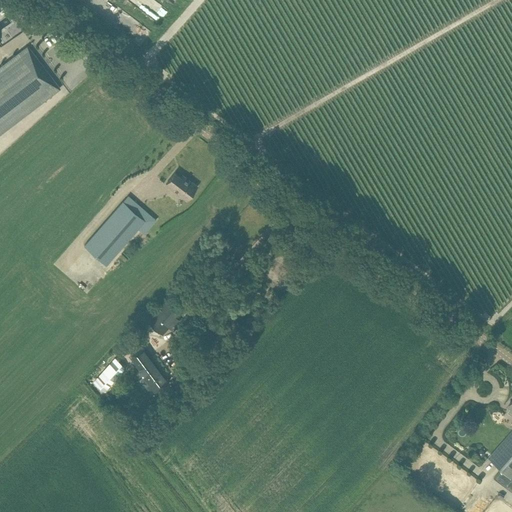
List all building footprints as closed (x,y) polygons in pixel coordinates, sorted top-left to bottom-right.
[(0,136),(59,91),(26,49),(0,68),(0,136)] [(180,178),(174,173),(166,184),(186,200),(197,186),(182,175),(180,178)] [(145,220),(123,201),(84,245),(106,265),(145,220)] [(211,257),(207,262),(212,267),(216,262),(211,257)] [(147,320),(163,334),(187,307),(171,293),(147,320)] [(168,382),(142,346),(130,355),(141,369),(139,370),(149,383),(146,385),(152,394),(168,382)] [(95,381),(104,390),(125,367),(115,359),(95,381)] [(193,374),(189,377),(195,385),(198,382),(193,374)] [(179,384),(175,386),(181,394),(184,392),(179,384)] [(144,427),(134,428),(135,436),(144,435),(144,427)] [(511,478),(511,476),(511,437),(491,461),(501,469),(493,478),(511,490),(511,478)]
